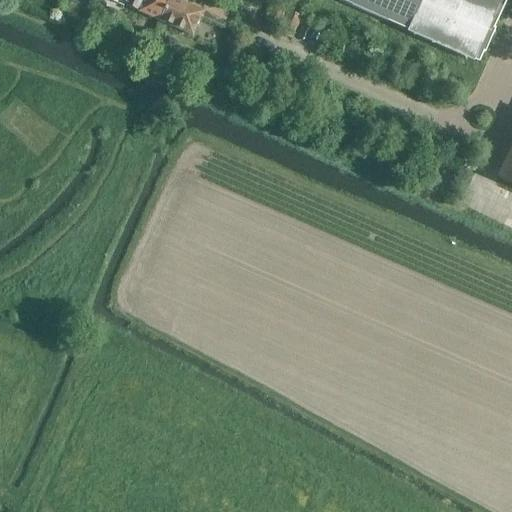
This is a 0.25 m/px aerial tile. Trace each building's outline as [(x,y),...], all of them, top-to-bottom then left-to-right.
[(135,0),(132,8),(162,22),(171,0),(135,0)] [(193,36),(194,35),(203,16),(223,25),(229,11),(204,0),(171,0),(162,22),(193,36)] [(339,0),(478,62),(506,0),(339,0)] [(280,23),(286,12),(275,6),(269,18),(280,23)] [(301,17),(290,11),(278,35),(289,41),(301,17)] [(511,145),(496,178),(511,186),(511,145)]
